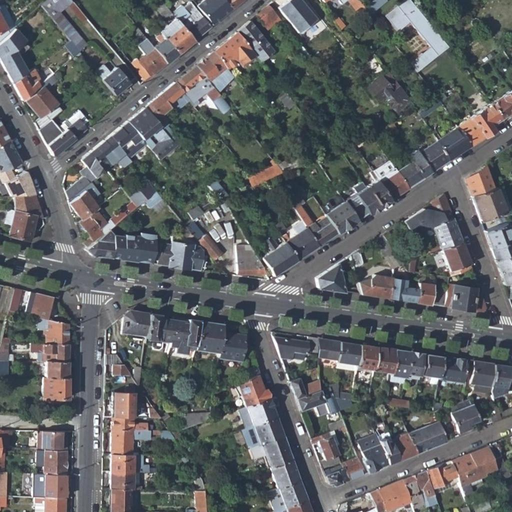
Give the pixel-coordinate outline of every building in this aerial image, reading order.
[(44,0),(39,5),(78,52),(85,45),(58,12),(71,1),(70,0),(44,0)] [(163,38),(176,54),(193,40),(170,13),(159,0),(151,0),(150,1),(166,23),(169,20),(173,25),(160,35),(163,38)] [(223,0),(202,0),(196,5),(212,24),(231,9),(223,0)] [(223,0),(231,9),(241,0),(223,0)] [(285,0),(277,7),(298,33),(315,19),(300,0),(285,0)] [(337,0),(339,2),(341,0),(347,0),(357,12),(364,7),(358,0),(337,0)] [(371,13),(386,0),(370,0),(364,5),(371,13)] [(448,45),(410,0),(401,0),(384,15),(397,30),(409,21),(430,46),(409,62),(416,70),(448,45)] [(170,13),(193,40),(209,27),(188,2),(182,7),(180,5),(170,13)] [(255,15),(263,25),(264,24),(266,25),(271,21),(272,23),(278,18),(267,4),(255,15)] [(0,5),(0,21),(7,35),(10,33),(14,28),(1,5),(0,5)] [(280,20),(278,18),(272,23),(271,21),(266,25),(264,24),(263,25),(268,30),(280,20)] [(252,53),(260,62),(273,51),(248,20),(235,31),(249,49),(252,53)] [(226,68),(234,61),(236,63),(239,60),(241,62),(250,55),(252,53),(249,49),(235,31),(211,50),(226,68)] [(163,38),(152,47),(165,63),(176,54),(163,38)] [(130,63),(144,80),(165,63),(152,47),(146,39),(137,46),(145,55),(138,61),(136,58),(130,63)] [(0,49),(0,60),(12,83),(22,76),(28,71),(22,60),(23,58),(22,55),(19,57),(20,59),(15,62),(7,46),(0,49)] [(226,68),(211,50),(194,65),(214,89),(215,90),(232,76),(226,68)] [(246,68),(255,60),(250,55),(241,62),(246,68)] [(95,72),(113,95),(129,82),(116,67),(108,72),(102,65),(95,72)] [(217,108),(225,102),(219,95),(215,90),(214,89),(194,65),(173,81),(182,92),(186,97),(190,101),(203,90),(217,108)] [(40,76),(44,81),(53,74),(49,69),(40,76)] [(408,99),(384,69),(363,85),(375,100),(381,95),(382,97),(380,98),(387,106),(389,104),(394,111),(408,99)] [(23,99),(38,86),(35,81),(28,88),(22,76),(12,83),(22,100),(23,99)] [(44,81),(38,86),(41,88),(42,87),(50,97),(52,95),(49,91),(52,89),(44,81)] [(169,107),(170,107),(167,104),(182,92),(173,81),(143,107),(154,120),(158,125),(165,120),(160,114),(169,107)] [(23,99),(39,118),(56,104),(50,97),(42,87),(41,88),(38,86),(23,99)] [(278,91),(292,108),(295,105),(282,89),(278,91)] [(491,104),(501,119),(511,112),(511,92),(511,90),(491,104)] [(186,97),(182,92),(167,104),(170,107),(169,107),(171,109),(186,97)] [(225,102),(217,108),(220,112),(228,106),(225,102)] [(61,132),(56,127),(51,120),(62,111),(56,104),(39,118),(34,123),(51,155),(53,155),(84,129),(76,119),(61,132)] [(472,117),(484,136),(493,130),(491,126),(501,119),(491,104),(472,117)] [(154,120),(143,107),(126,121),(144,144),(150,149),(159,160),(175,146),(169,139),(161,130),(158,125),(154,120)] [(90,125),(78,109),(56,127),(61,132),(76,119),(84,129),(90,125)] [(457,127),(469,145),(484,136),(472,117),(457,127)] [(117,144),(128,158),(144,144),(126,121),(119,126),(109,134),(117,144)] [(388,125),(394,134),(398,132),(392,123),(388,125)] [(169,139),(175,134),(167,125),(161,130),(169,139)] [(439,145),(448,160),(469,145),(457,127),(446,134),(449,138),(439,145)] [(2,128),(0,129),(0,142),(9,139),(2,128)] [(109,134),(86,153),(99,169),(101,172),(104,169),(110,164),(109,163),(115,158),(123,168),(130,161),(128,158),(117,144),(109,134)] [(181,142),(175,134),(169,139),(175,146),(181,142)] [(353,142),(358,149),(366,143),(362,138),(353,142)] [(0,142),(0,171),(21,162),(9,139),(0,142)] [(411,160),(422,177),(448,160),(439,145),(437,141),(418,154),(416,150),(408,156),(411,160)] [(64,191),(67,200),(101,172),(99,169),(86,153),(79,159),(85,167),(78,172),(82,176),(64,191)] [(276,165),(282,173),(295,167),(291,158),(276,165)] [(248,179),(251,187),(272,177),(282,173),(276,165),(271,159),(268,161),(272,166),(248,179)] [(422,177),(411,160),(396,170),(407,187),(422,177)] [(470,196),(492,189),(483,166),(464,179),(470,196)] [(148,182),(152,179),(145,170),(141,174),(148,182)] [(363,183),(378,206),(390,198),(380,181),(372,170),(370,172),(375,179),(368,183),(366,181),(363,183)] [(380,181),(390,198),(407,187),(396,170),(380,181)] [(16,180),(21,196),(33,195),(26,176),(16,180)] [(165,194),(152,179),(148,182),(156,191),(161,198),(165,194)] [(207,185),(220,201),(223,199),(227,197),(213,179),(207,185)] [(344,201),(357,220),(378,206),(363,183),(362,181),(357,184),(360,189),(344,199),(344,201)] [(148,182),(128,198),(131,201),(136,207),(143,201),(156,191),(148,182)] [(470,196),(479,223),(495,218),(493,215),(508,210),(499,186),(492,189),(470,196)] [(237,193),(240,198),(251,192),(248,188),(246,189),(237,193)] [(332,192),(337,198),(341,196),(337,189),(332,192)] [(68,202),(81,219),(93,209),(97,207),(83,190),(68,202)] [(161,198),(156,191),(143,201),(150,209),(162,199),(161,198)] [(287,199),(294,210),(300,205),(304,202),(297,192),(287,199)] [(432,232),(439,248),(460,241),(443,193),(429,202),(436,222),(419,228),(422,235),(432,232)] [(8,235),(30,240),(30,239),(35,216),(41,217),(33,195),(21,196),(13,196),(13,210),(8,209),(5,224),(10,225),(8,235)] [(109,222),(113,226),(136,207),(131,201),(127,204),(129,206),(109,222)] [(331,221),(339,232),(357,220),(344,201),(326,213),(331,221)] [(304,224),(306,227),(312,223),(300,205),(294,210),(301,220),(304,224)] [(197,206),(188,214),(193,220),(203,213),(197,206)] [(82,242),(87,247),(107,231),(109,229),(93,209),(81,219),(78,222),(89,236),(82,242)] [(324,219),(315,224),(318,230),(328,223),(324,219)] [(297,233),(303,229),(306,227),(304,224),(301,220),(292,225),(297,233)] [(313,222),(312,223),(306,227),(319,246),(339,232),(331,221),(328,223),(318,230),(315,224),(313,222)] [(511,221),(504,224),(482,232),(493,261),(511,254),(511,221)] [(273,226),(279,234),(284,230),(279,222),(273,226)] [(179,229),(183,235),(189,232),(184,226),(179,229)] [(297,233),(288,239),(284,241),(296,260),(319,246),(306,227),(303,229),(297,233)] [(381,233),(385,239),(391,235),(387,230),(381,233)] [(112,235),(107,231),(87,247),(84,248),(90,255),(150,264),(153,239),(123,234),(123,237),(112,235)] [(284,241),(288,239),(287,237),(284,233),(280,236),(284,241)] [(401,263),(385,239),(381,233),(372,239),(384,258),(384,264),(395,267),(401,263)] [(162,244),(159,245),(157,254),(156,264),(167,266),(171,242),(173,234),(166,238),(166,244),(162,244)] [(197,241),(213,261),(221,253),(205,235),(197,241)] [(251,250),(253,253),(257,250),(250,238),(245,241),(247,244),(251,250)] [(296,260),(284,241),(280,243),(276,246),(272,240),(269,238),(266,239),(262,242),(262,246),(266,252),(259,256),(272,276),(296,260)] [(439,248),(438,248),(440,252),(441,256),(439,256),(440,259),(442,259),(464,252),(460,241),(439,248)] [(196,246),(171,242),(167,266),(197,270),(200,250),(196,246)] [(253,253),(251,250),(247,244),(235,245),(236,273),(264,273),(253,253)] [(455,267),(457,273),(470,268),(464,252),(442,259),(443,260),(439,261),(440,263),(444,262),(446,270),(455,267)] [(511,254),(493,261),(501,285),(509,283),(511,282),(511,254)] [(348,255),(336,263),(343,291),(359,293),(355,281),(352,267),(348,255)] [(336,263),(314,277),(317,287),(343,291),(336,263)] [(443,306),(476,311),(477,299),(473,298),(474,287),(452,283),(452,279),(472,274),(470,268),(457,273),(447,276),(445,291),(443,306)] [(414,302),(443,306),(445,291),(431,289),(432,283),(423,282),(424,272),(419,272),(416,288),(415,299),(414,302)] [(359,293),(389,298),(392,277),(378,274),(375,274),(369,278),(355,281),(359,293)] [(408,298),(415,299),(416,288),(404,286),(405,279),(392,277),(389,298),(408,301),(408,298)] [(7,311),(15,312),(21,290),(13,288),(7,311)] [(24,312),(29,313),(34,293),(29,292),(24,312)] [(39,318),(46,319),(51,297),(34,293),(29,313),(29,315),(39,318)] [(133,332),(144,334),(147,315),(144,315),(145,313),(128,310),(121,316),(119,333),(132,335),(133,332)] [(144,337),(168,340),(171,319),(168,319),(168,316),(147,313),(147,315),(144,334),(144,337)] [(186,343),(194,345),(197,320),(176,317),(176,320),(171,319),(168,340),(176,342),(174,351),(185,352),(186,343)] [(31,343),(67,344),(67,323),(46,319),(39,318),(38,324),(47,324),(45,339),(41,340),(40,338),(31,337),(31,343)] [(221,324),(212,323),(212,325),(200,323),(200,321),(197,320),(194,345),(193,350),(196,351),(196,349),(211,351),(211,353),(217,354),(217,353),(221,331),(221,324)] [(226,356),(239,359),(243,336),(242,335),(221,331),(217,353),(226,355),(226,356)] [(280,357),(302,359),(303,352),(317,354),(319,338),(305,336),(304,341),(272,336),(280,357)] [(317,356),(336,359),(338,341),(319,338),(317,354),(317,356)] [(336,359),(336,361),(355,364),(358,344),(338,341),(336,359)] [(66,352),(67,347),(67,344),(31,343),(30,343),(30,352),(37,352),(66,352)] [(355,364),(354,366),(370,368),(374,346),(358,344),(355,364)] [(370,368),(390,371),(393,349),(374,346),(370,368)] [(389,374),(404,376),(404,372),(407,351),(393,349),(390,371),(389,374)] [(0,360),(6,360),(11,360),(11,354),(6,354),(6,351),(0,350),(0,360)] [(407,351),(404,372),(417,374),(420,353),(407,351)] [(45,361),(66,361),(66,352),(37,352),(37,357),(34,357),(34,361),(45,361)] [(420,374),(437,377),(440,356),(423,353),(420,374)] [(437,378),(461,381),(463,359),(440,356),(437,377),(437,378)] [(45,378),(66,378),(66,361),(45,361),(45,378)] [(488,392),(488,388),(491,363),(472,361),(469,382),(472,383),(472,390),(488,392)] [(488,388),(491,396),(511,387),(511,373),(509,366),(491,363),(488,388)] [(112,375),(131,375),(124,365),(112,364),(112,375)] [(237,372),(240,381),(257,375),(259,374),(256,365),(237,372)] [(306,366),(307,374),(317,371),(317,367),(306,366)] [(236,382),(244,406),(268,397),(262,380),(259,381),(257,375),(240,381),(236,382)] [(42,401),(65,402),(66,378),(45,378),(43,377),(42,401)] [(288,380),(294,397),(317,389),(317,379),(298,386),(295,378),(288,380)] [(329,385),(317,389),(294,397),(298,409),(313,403),(318,416),(338,409),(337,408),(336,404),(333,397),(329,385)] [(132,416),(133,387),(125,387),(124,391),(111,391),(111,415),(132,416)] [(238,408),(245,427),(252,424),(275,416),(268,397),(244,406),(238,408)] [(349,403),(347,399),(337,398),(333,397),(336,404),(337,408),(349,403)] [(387,403),(406,405),(407,399),(388,397),(387,403)] [(450,421),(454,432),(466,428),(467,426),(466,423),(476,419),(467,397),(447,406),(452,421),(450,421)] [(135,416),(158,416),(157,414),(148,400),(144,403),(148,407),(135,407),(135,416)] [(487,406),(493,421),(500,418),(494,403),(487,406)] [(183,415),(181,428),(209,418),(210,412),(183,415)] [(110,429),(131,429),(132,416),(111,415),(110,429)] [(252,424),(259,443),(282,435),(275,416),(252,424)] [(342,419),(327,424),(330,431),(333,430),(344,425),(342,419)] [(437,421),(407,433),(414,452),(445,440),(437,421)] [(110,453),(130,453),(131,434),(145,434),(144,433),(145,429),(131,429),(110,429),(110,453)] [(338,444),(333,430),(330,431),(328,431),(334,446),(338,444)] [(36,431),(36,448),(64,448),(65,431),(36,431)] [(334,446),(328,431),(309,438),(311,444),(316,442),(318,447),(316,448),(317,452),(320,452),(323,459),(337,454),(334,446)] [(390,440),(397,459),(414,452),(407,433),(406,432),(390,440)] [(263,456),(267,468),(269,467),(291,458),(282,435),(259,443),(246,448),(251,460),(263,456)] [(499,449),(508,447),(507,438),(497,440),(499,449)] [(390,440),(379,444),(387,463),(397,459),(390,440)] [(495,468),(497,473),(505,470),(494,442),(486,445),(495,468)] [(361,458),(366,472),(387,463),(379,444),(379,443),(361,451),(363,457),(361,458)] [(456,480),(459,486),(484,475),(483,473),(495,468),(486,445),(449,460),(456,480)] [(63,473),(64,450),(43,450),(35,450),(35,465),(42,466),(42,473),(63,473)] [(138,464),(138,454),(137,454),(130,453),(110,453),(109,470),(132,471),(138,471),(144,471),(144,464),(138,464)] [(341,464),(347,479),(362,473),(356,457),(340,463),(341,464)] [(291,458),(269,467),(276,488),(277,488),(299,480),(291,458)] [(424,470),(430,486),(448,480),(449,483),(456,480),(449,460),(424,470)] [(325,482),(332,485),(347,479),(341,464),(328,469),(327,469),(321,471),(325,482)] [(129,488),(131,488),(132,471),(109,470),(109,487),(129,488)] [(424,470),(402,479),(409,500),(411,505),(420,502),(417,495),(415,490),(422,488),(424,492),(420,494),(423,501),(425,506),(436,501),(430,486),(424,470)] [(42,496),(63,497),(63,473),(42,473),(38,473),(38,486),(42,486),(42,496)] [(383,508),(384,509),(409,500),(402,479),(376,489),(383,508)] [(299,480),(277,488),(284,507),(284,506),(306,498),(299,480)] [(109,510),(128,510),(129,488),(109,487),(109,510)] [(195,511),(206,510),(204,489),(193,490),(195,511)] [(367,492),(373,506),(375,511),(383,508),(376,489),(367,492)] [(42,500),(41,511),(62,511),(63,497),(42,496),(39,496),(39,499),(42,500)] [(497,501),(499,507),(505,504),(509,503),(507,497),(497,501)] [(310,511),(306,498),(284,506),(284,507),(274,510),(274,511),(310,511)]
